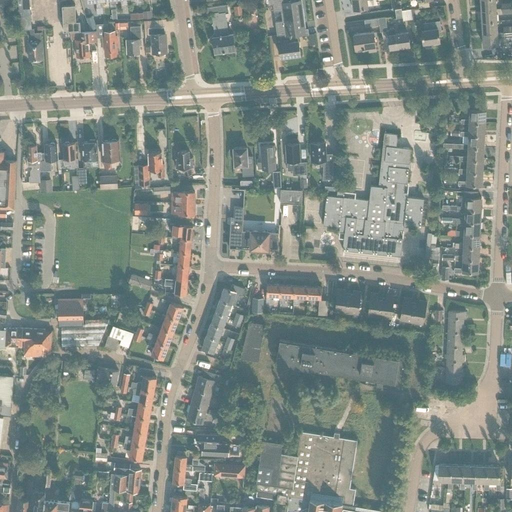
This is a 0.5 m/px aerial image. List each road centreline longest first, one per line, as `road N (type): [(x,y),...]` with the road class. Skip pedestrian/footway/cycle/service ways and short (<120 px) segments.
road 1 (residential): [(55,361),(55,321),(21,321),(10,308),(19,104)]
road 2 (residential): [(500,299),(209,267)]
road 3 (residential): [(500,299),(508,77)]
road 4 (tertiary): [(19,104),(193,96)]
road 5 (residential): [(209,267),(214,95)]
road 6 (residential): [(11,511),(22,386),(55,361)]
road 7 (residential): [(157,511),(178,375)]
road 8 (tertiary): [(214,95),(341,86)]
road 9 (residential): [(468,415),(486,401),(496,369),(500,299)]
road 10 (residential): [(55,361),(132,361),(178,375)]
road 11 (tertiary): [(341,86),(464,80)]
road 12 (residential): [(408,511),(427,444),(468,415)]
